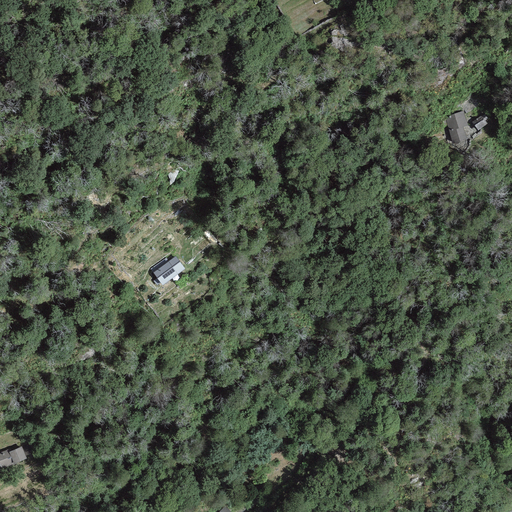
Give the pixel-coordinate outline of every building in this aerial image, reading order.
[(463,113),(445,117),(452,144),(466,140),(463,128),(466,127),(463,113)] [(484,113),(472,122),(478,130),(487,124),(485,121),(488,118),(484,113)] [(185,270),(176,257),(152,274),(156,279),(153,281),(157,287),(160,285),(161,286),(185,270)] [(31,443),(22,447),(25,456),(35,452),(31,443)] [(7,450),(0,452),(0,468),(0,469),(26,459),(25,456),(22,447),(8,452),(7,450)]
